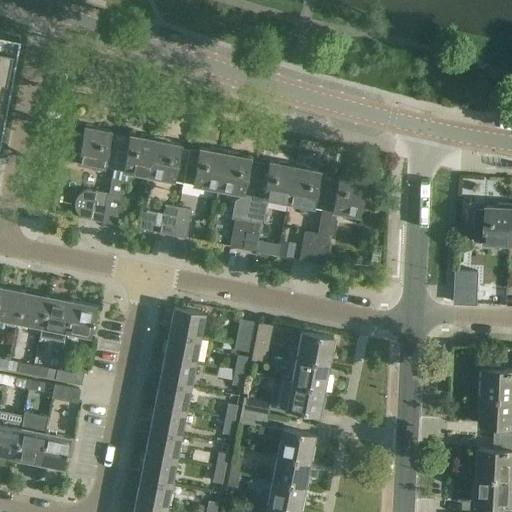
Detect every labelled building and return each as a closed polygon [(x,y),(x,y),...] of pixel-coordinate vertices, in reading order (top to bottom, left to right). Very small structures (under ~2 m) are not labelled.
[(0,122),(17,37),(0,34),(0,122)] [(65,159),(112,168),(118,137),(108,135),(110,130),(84,125),(82,135),(71,133),(65,159)] [(112,168),(147,175),(154,138),(129,134),(128,139),(118,137),(112,168)] [(147,175),(182,181),(188,151),(178,149),(180,143),(154,138),(147,175)] [(182,181),(217,188),(224,152),(199,147),(198,153),(188,151),(182,181)] [(224,152),(217,188),(238,192),(236,199),(234,201),(231,219),(234,220),(229,246),(242,248),(252,194),(258,164),(248,162),(249,157),(224,152)] [(258,164),(252,194),(242,248),(255,250),(260,224),(262,224),(266,205),(264,203),(265,197),(287,201),(294,165),(269,160),(267,166),(258,164)] [(287,201),(322,208),(328,178),(318,176),(319,170),(294,165),(287,201)] [(317,233),(312,261),(325,264),(330,238),(332,238),(336,219),(332,215),(333,210),(357,214),(364,179),(338,174),(337,180),(328,178),(322,208),(317,233)] [(102,221),(116,224),(121,196),(124,182),(112,179),(109,193),(108,193),(104,209),(102,221)] [(84,218),(86,218),(102,221),(104,209),(108,193),(90,189),(87,189),(84,190),(81,191),(78,193),(76,196),(75,197),(74,199),(73,202),(74,204),(74,207),(77,212),(80,215),(82,217),(84,218)] [(171,234),(177,206),(164,204),(159,232),(171,234)] [(510,243),(511,209),(511,205),(487,204),(487,207),(476,206),(474,241),(510,243)] [(177,206),(171,234),(185,237),(190,209),(177,206)] [(312,261),(317,233),(304,231),(299,259),(312,261)] [(280,243),(278,253),(292,256),(294,246),(280,243)] [(456,270),(455,301),(477,303),(478,271),(456,270)] [(22,291),(0,286),(0,318),(16,321),(22,291)] [(46,295),(22,291),(16,321),(40,326),(46,295)] [(71,300),(46,295),(40,326),(65,331),(71,300)] [(71,300),(65,331),(89,336),(95,305),(71,300)] [(169,330),(199,337),(204,312),(173,306),(169,330)] [(252,322),(240,319),(234,348),(247,350),(252,322)] [(253,348),(266,351),(271,325),(259,323),(253,348)] [(169,330),(164,355),(194,362),(199,337),(169,330)] [(296,357),(328,363),(333,338),(301,331),(296,357)] [(266,351),(253,348),(252,359),(263,361),(266,351)] [(190,386),(194,362),(164,355),(159,379),(190,386)] [(246,356),(237,355),(234,369),(244,371),(246,356)] [(296,357),(291,382),(323,389),(328,363),(296,357)] [(31,373),(33,364),(8,360),(6,368),(31,373)] [(33,364),(31,373),(45,376),(47,367),(33,364)] [(58,365),(55,378),(80,383),(83,370),(58,365)] [(244,371),(234,369),(219,367),(218,374),(232,377),(231,385),(241,386),(244,371)] [(482,395),(511,396),(511,368),(483,367),(482,395)] [(28,388),(30,380),(15,377),(14,385),(28,388)] [(185,410),(190,386),(159,379),(154,404),(185,410)] [(30,380),(28,388),(42,391),(44,382),(30,380)] [(323,389),(291,382),(282,380),(277,406),(318,414),(323,389)] [(54,384),(51,397),(76,402),(79,389),(54,384)] [(511,396),(482,395),(480,423),(501,424),(500,436),(511,436),(511,396)] [(267,415),(270,402),(244,397),(242,409),(267,415)] [(180,435),(185,410),(154,404),(149,428),(180,435)] [(237,405),(227,404),(224,419),(234,421),(237,405)] [(280,440),(277,454),(309,460),(314,434),(282,428),(281,429),(265,426),(267,415),(242,409),(239,422),(258,426),(256,435),(280,440)] [(222,434),(232,435),(234,421),(224,419),(222,434)] [(20,427),(0,422),(0,454),(14,458),(20,427)] [(44,432),(20,427),(14,458),(38,463),(44,432)] [(175,459),(180,435),(149,428),(144,453),(175,459)] [(44,432),(38,463),(63,468),(69,436),(44,432)] [(478,475),(511,476),(511,436),(500,436),(499,448),(479,447),(478,475)] [(171,483),(175,459),(144,453),(140,477),(171,483)] [(227,454),(217,453),(215,467),(224,469),(227,454)] [(241,455),(232,453),(229,470),(238,472),(241,455)] [(277,454),(272,479),(304,485),(309,460),(277,454)] [(212,481),(221,483),(224,469),(215,467),(212,481)] [(226,486),(236,487),(238,472),(229,470),(226,486)] [(511,511),(511,476),(478,475),(476,503),(497,504),(496,511),(511,511)] [(166,507),(171,483),(140,477),(135,501),(166,507)] [(272,479),(267,504),(299,511),(304,485),(272,479)] [(216,511),(218,503),(208,500),(205,511),(216,511)] [(165,511),(166,507),(135,501),(132,511),(165,511)]
